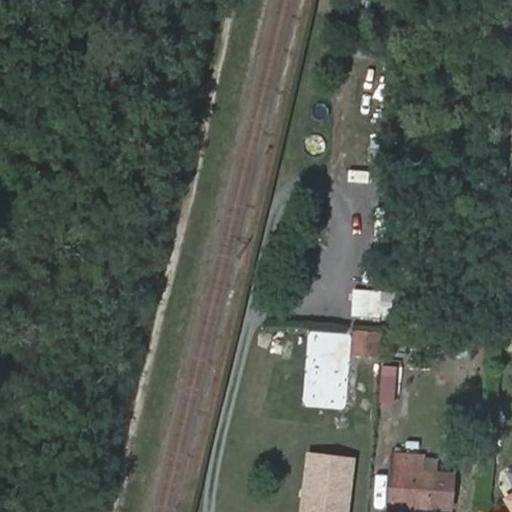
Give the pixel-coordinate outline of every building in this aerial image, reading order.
[(306,108),(323,111),(326,97),(308,94),(306,108)] [(351,317),(379,318),(381,290),(353,288),(351,317)] [(351,329),(349,357),(379,359),(381,331),(351,329)] [(396,366),(383,365),(381,393),(394,394),(396,366)] [(358,408),(359,391),(313,388),(311,405),(358,408)] [(434,478),(434,471),(423,470),(424,458),(424,454),(392,452),(389,504),(415,506),(453,507),(454,478),(434,478)] [(350,511),(357,460),(306,453),(298,511),(350,511)] [(435,458),(424,458),(423,470),(434,471),(435,458)]
